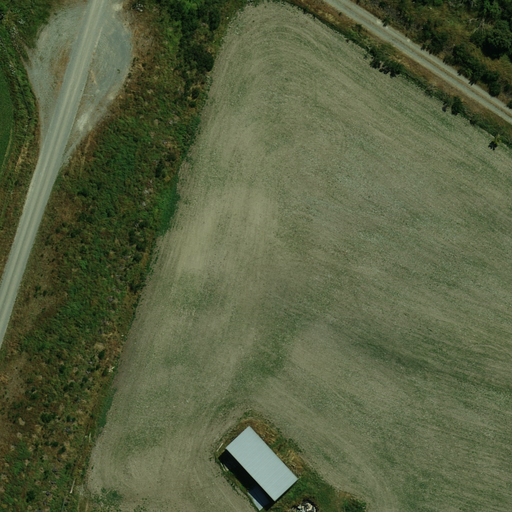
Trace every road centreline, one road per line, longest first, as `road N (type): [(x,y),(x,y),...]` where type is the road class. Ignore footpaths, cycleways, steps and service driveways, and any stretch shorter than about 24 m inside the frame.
road 1 (unclassified): [(0,291),(87,0)]
road 2 (track): [(511,106),(341,0)]
